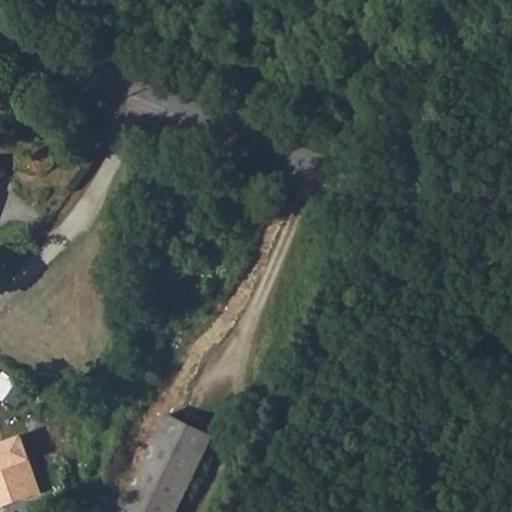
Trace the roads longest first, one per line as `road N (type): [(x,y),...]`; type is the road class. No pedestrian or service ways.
road 1 (residential): [(511,265),(156,104)]
road 2 (residential): [(156,104),(60,240),(0,298)]
road 3 (residential): [(156,104),(0,43)]
